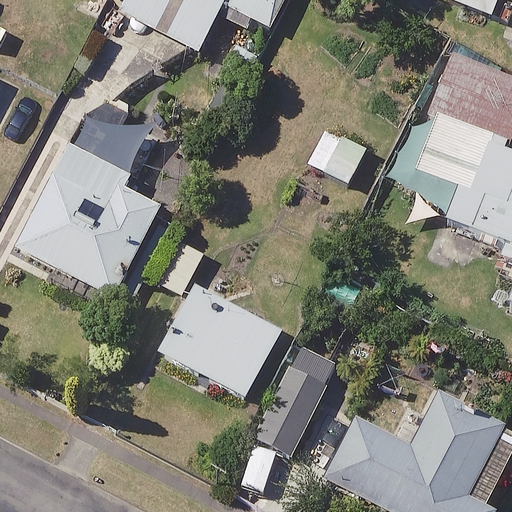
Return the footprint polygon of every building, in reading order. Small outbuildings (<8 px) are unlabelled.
[(124,0),(113,23),(151,41),(155,32),(197,52),(221,49),(240,9),(274,25),(285,0),(124,0)] [(488,0),(454,0),(484,11),(488,0)] [(428,109),(435,111),(428,128),(414,122),(388,185),(447,210),(444,219),(511,246),(511,282),(504,302),(511,305),(511,149),(505,147),(511,129),(511,78),(451,54),(428,109)] [(145,144),(82,111),(12,245),(111,297),(181,162),(145,144)] [(365,150),(324,131),(307,168),(348,187),(365,150)] [(203,255),(178,242),(157,282),(182,296),(203,255)] [(282,333),(195,286),(157,354),(244,402),(282,333)] [(328,361),(297,347),(254,441),(285,455),(328,361)] [(511,451),(511,434),(438,395),(426,417),(408,407),(395,430),(358,410),(323,476),(390,511),(493,511),(483,506),(511,451)]
